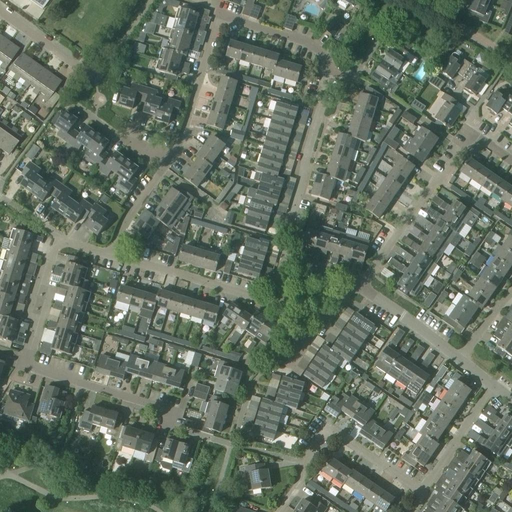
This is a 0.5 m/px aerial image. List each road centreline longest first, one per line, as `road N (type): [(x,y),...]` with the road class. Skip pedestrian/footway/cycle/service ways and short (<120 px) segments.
road 1 (residential): [(203,436),(158,408),(28,363),(61,241)]
road 2 (residential): [(169,160),(219,20),(303,40),(326,58)]
road 3 (residential): [(360,289),(472,136),(511,162)]
road 4 (residential): [(289,264),(282,245),(328,77),(326,58)]
road 5 (residential): [(280,511),(312,447),(332,431),(424,493)]
road 6 (residential): [(289,264),(268,299),(113,254)]
road 7 (residential): [(424,493),(494,386)]
road 8 (residential): [(169,160),(63,99)]
